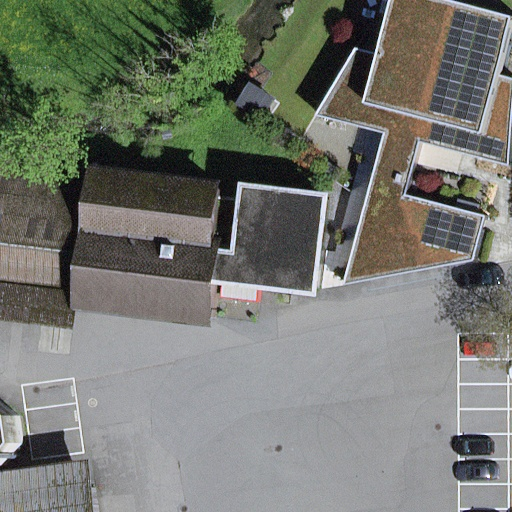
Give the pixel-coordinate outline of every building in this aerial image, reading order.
[(375,105),(395,110),(388,134),(348,286),(424,272),(409,196),(460,2),(452,0),(399,0),(384,56),(361,49),(320,116),(368,129),(375,105)] [(511,78),(504,76),(511,46),(511,15),(460,2),(409,196),(424,272),(478,261),(489,217),(410,196),(424,143),(430,119),(485,134),(479,158),(511,166),(511,78)] [(368,129),(388,134),(395,110),(375,105),(368,129)] [(424,143),(479,158),(485,134),(430,119),(424,143)] [(0,279),(86,291),(100,175),(101,168),(0,159),(0,279)] [(260,303),(262,284),(320,290),(331,200),(252,191),(250,204),(224,201),(225,190),(100,175),(86,291),(84,302),(215,319),(220,279),(225,279),(223,299),(260,303)] [(0,324),(80,335),(84,302),(86,291),(0,279),(0,324)] [(0,467),(8,466),(24,444),(21,417),(0,401),(0,467)] [(0,511),(100,511),(97,490),(51,496),(48,471),(0,477),(0,511)]
